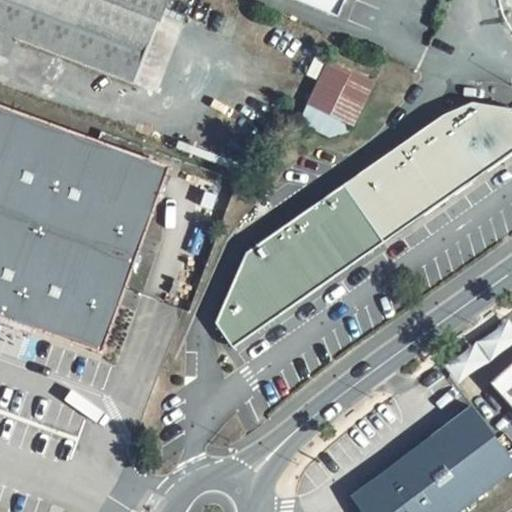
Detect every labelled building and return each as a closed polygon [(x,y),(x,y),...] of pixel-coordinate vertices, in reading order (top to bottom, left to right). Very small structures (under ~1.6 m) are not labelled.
[(0,0),(0,34),(130,84),(162,0),(0,0)] [(289,0),(337,19),(344,0),(289,0)] [(375,83),(328,60),(298,122),(327,136),(352,131),(375,83)] [(341,186),(383,244),(511,153),(511,111),(511,110),(470,103),(441,115),(341,186)] [(0,111),(0,328),(31,340),(33,335),(102,359),(168,170),(0,111)] [(214,326),(232,350),(383,244),(341,186),(245,256),(214,326)] [(471,368),(511,345),(511,326),(511,327),(445,363),(455,379),(472,370),(471,368)] [(511,365),(491,385),(511,410),(511,365)] [(459,511),(511,472),(511,460),(472,407),(362,491),(360,509),(361,511),(459,511)] [(360,509),(362,491),(352,499),(360,509)]
